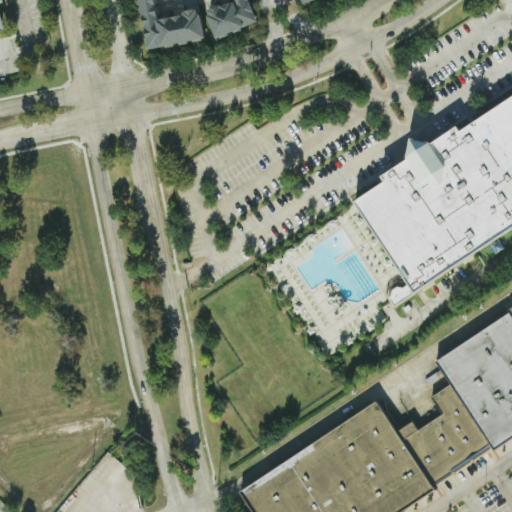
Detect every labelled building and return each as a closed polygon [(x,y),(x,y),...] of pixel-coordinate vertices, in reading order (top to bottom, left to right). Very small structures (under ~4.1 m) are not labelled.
[(137,0),(146,50),(204,41),(199,11),(157,18),(153,0),(137,0)] [(256,24),(247,0),(229,0),(231,2),(206,11),(216,39),(256,24)] [(353,207),(381,186),(376,178),(404,161),(408,141),(426,146),(453,129),(458,135),(511,98),(511,230),(413,294),(353,207)] [(437,362),(452,384),(491,445),(494,449),(511,437),(511,317),(510,314),(437,362)] [(417,430),(411,421),(395,432),(430,485),(491,445),(452,384),(431,397),(442,414),(417,430)] [(252,511),(239,491),(375,402),(430,485),(433,490),(400,511),(252,511)]
